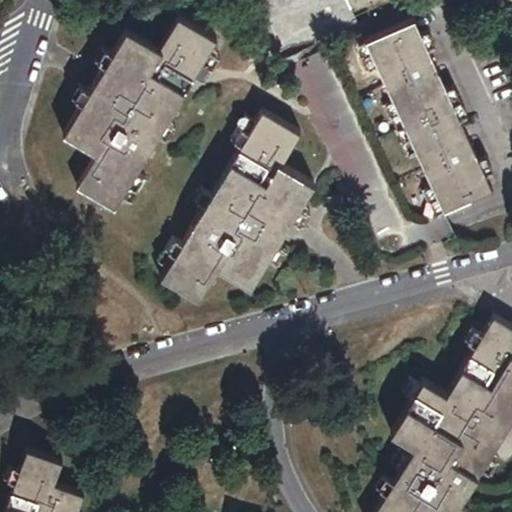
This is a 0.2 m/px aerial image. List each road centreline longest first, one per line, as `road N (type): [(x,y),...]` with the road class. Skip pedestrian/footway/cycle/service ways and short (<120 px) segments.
road 1 (unclassified): [(282,323),(52,390),(0,415)]
road 2 (unclassified): [(511,255),(282,323)]
road 3 (unclassified): [(282,323),(272,427),(297,511)]
